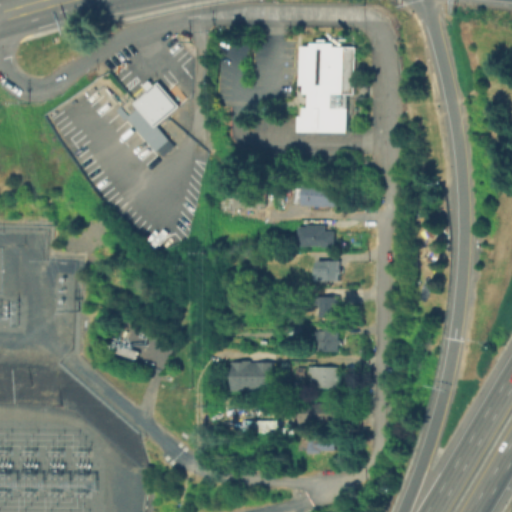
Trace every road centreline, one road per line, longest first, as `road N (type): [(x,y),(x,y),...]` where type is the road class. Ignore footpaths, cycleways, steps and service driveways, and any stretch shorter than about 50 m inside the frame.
road 1 (motorway): [(425,0),(457,146),(459,300)]
road 2 (residential): [(385,204),(376,449)]
road 3 (residential): [(198,13),(138,29),(40,89),(16,82),(0,57)]
road 4 (residential): [(377,24),(387,59),(385,204)]
road 5 (residential): [(377,24),(349,16),(198,13)]
road 6 (motorway): [(454,339),(436,424),(404,511)]
road 7 (motorway): [(511,378),(432,511)]
